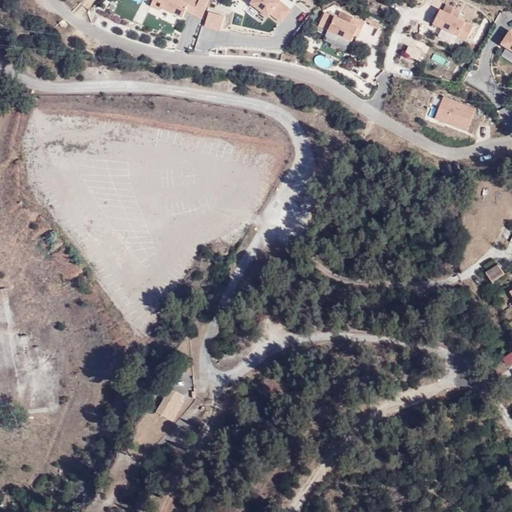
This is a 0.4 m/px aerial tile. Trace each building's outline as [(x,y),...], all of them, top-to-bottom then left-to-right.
[(153,0),(150,8),(160,12),(161,10),(182,20),(186,12),(202,20),(210,0),(198,0),(199,0),(197,0),(153,0)] [(292,10),(278,0),(253,0),(250,5),(269,20),(272,16),(282,24),(292,10)] [(462,11),(446,3),(444,10),(441,10),(433,27),(466,41),(474,25),(458,19),(462,11)] [(337,18),(325,12),(319,27),(328,31),(352,43),(355,36),(359,37),(365,22),(341,11),(337,18)] [(225,17),(209,12),(204,27),(220,32),(225,17)] [(511,29),(508,27),(499,42),(505,46),(501,52),(511,59),(511,29)] [(418,59),(422,50),(407,45),(404,54),(418,59)] [(446,66),(450,58),(433,51),(430,60),(446,66)] [(476,108),(444,96),(435,119),(468,133),(476,108)] [(485,273),(490,282),(504,274),(498,265),(485,273)] [(506,364),(511,360),(511,351),(502,356),(506,364)] [(190,396),(175,388),(162,412),(176,421),(190,396)]
